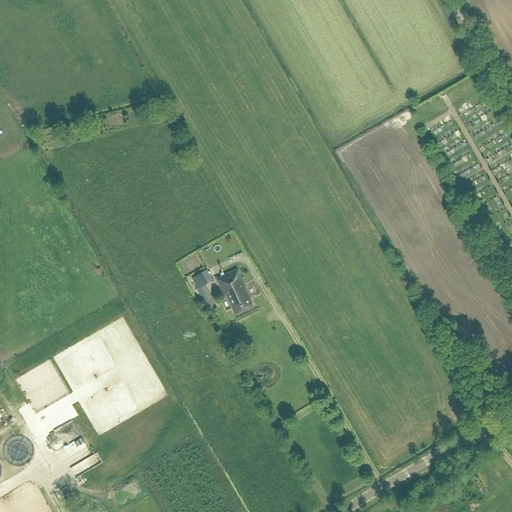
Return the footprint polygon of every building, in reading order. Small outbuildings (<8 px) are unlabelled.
[(235,314),(253,306),(244,287),(246,286),(243,278),(241,279),(237,269),(217,279),(224,296),(226,295),(235,314)] [(202,272),(192,278),(194,283),(205,277),(202,272)] [(208,283),(205,277),(194,283),(197,289),(204,285),(208,283)] [(212,298),(204,285),(197,289),(196,289),(204,302),(212,298)] [(79,465),(96,457),(91,448),(74,456),(79,465)] [(21,486),(31,480),(29,475),(18,481),(21,486)] [(27,495),(14,503),(19,511),(42,511),(39,507),(35,509),(27,495)]
